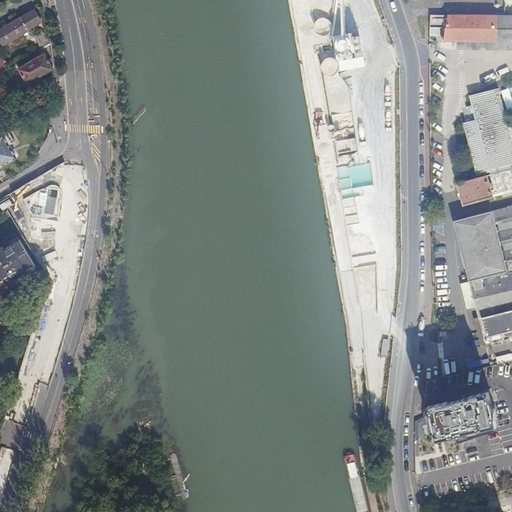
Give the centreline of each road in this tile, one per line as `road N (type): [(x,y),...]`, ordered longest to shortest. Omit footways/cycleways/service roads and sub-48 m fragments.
road 1 (residential): [(405,511),(396,427),(413,268),(413,76),(391,0)]
road 2 (tertiary): [(81,147),(92,168),(93,221),(82,287),(13,511)]
road 3 (tertiary): [(62,0),(81,147)]
